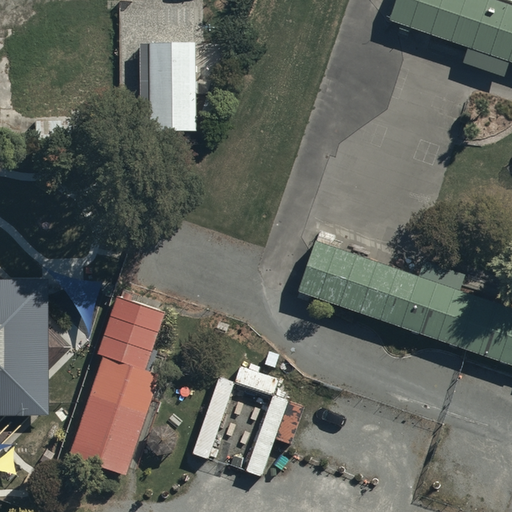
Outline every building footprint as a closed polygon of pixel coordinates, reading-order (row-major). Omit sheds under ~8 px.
[(176,0),(149,0),(121,20),(171,92),(218,59),(176,0)] [(295,0),(188,305),(235,321),(347,3),(338,0),(295,0)] [(511,0),(399,0),(393,19),(511,60),(511,0)] [(87,31),(26,32),(27,47),(15,47),(16,108),(102,107),(102,77),(90,77),(90,70),(103,70),(103,60),(119,60),(119,27),(87,27),(87,31)] [(420,273),(318,239),(299,288),(511,362),(511,306),(460,289),(466,272),(425,258),(420,273)] [(48,279),(0,279),(0,415),(49,415),(48,279)] [(180,317),(118,295),(63,452),(125,474),(180,317)]
